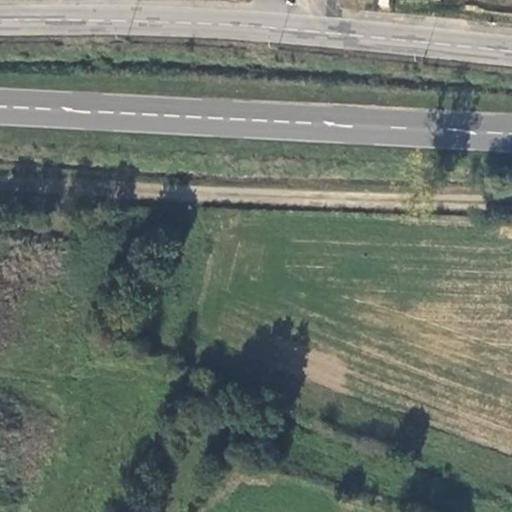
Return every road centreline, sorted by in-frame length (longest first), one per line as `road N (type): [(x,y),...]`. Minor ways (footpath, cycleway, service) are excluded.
road 1 (tertiary): [(511,52),(0,22)]
road 2 (primary): [(0,110),(511,137)]
road 3 (track): [(511,203),(0,185)]
